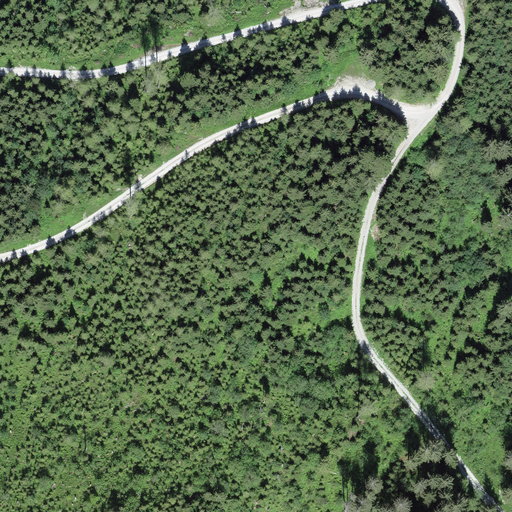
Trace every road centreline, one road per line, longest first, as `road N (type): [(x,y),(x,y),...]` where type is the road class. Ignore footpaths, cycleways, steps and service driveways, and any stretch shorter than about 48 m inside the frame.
road 1 (track): [(449,0),(459,22),(459,64),(377,196),(362,251),(357,323),(374,358),(502,511)]
road 2 (track): [(0,256),(39,246),(108,210),(211,140),(327,95),(368,94),(419,125)]
road 3 (track): [(0,71),(85,74),(368,0)]
